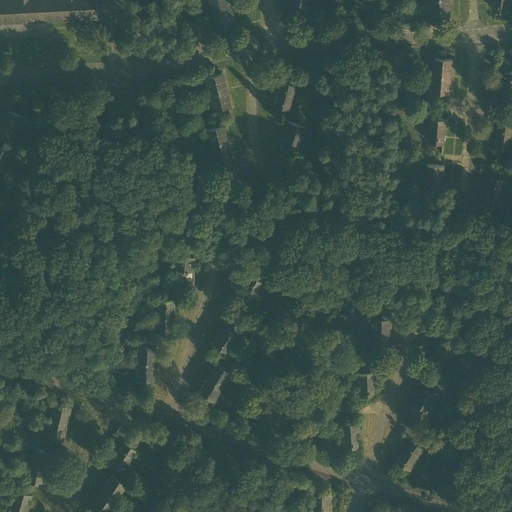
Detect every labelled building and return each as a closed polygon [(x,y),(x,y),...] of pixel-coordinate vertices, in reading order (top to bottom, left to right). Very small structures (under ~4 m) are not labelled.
[(0,0),(0,23),(103,19),(101,0),(0,0)] [(205,0),(213,30),(230,25),(223,0),(205,0)] [(448,0),(428,0),(429,14),(449,14),(448,0)] [(490,0),(490,11),(508,11),(508,0),(490,0)] [(448,93),(450,58),(431,57),(429,92),(448,93)] [(502,98),(511,98),(511,70),(503,70),(502,98)] [(209,110),(228,107),(222,72),(203,75),(209,110)] [(273,106),(287,110),(293,84),(279,80),(273,106)] [(0,135),(10,139),(19,114),(3,108),(0,115),(0,135)] [(428,117),(427,142),(443,143),(444,118),(428,117)] [(277,145),(297,151),(305,126),(286,119),(277,145)] [(511,122),(496,122),(495,149),(511,149),(511,143),(511,122)] [(216,161),(229,158),(220,124),(207,127),(216,161)] [(427,179),(441,181),(443,166),(430,163),(427,179)] [(504,200),(504,177),(486,177),(486,200),(504,200)] [(190,284),(191,258),(172,257),(171,283),(190,284)] [(255,300),(261,280),(248,275),(241,296),(255,300)] [(170,328),(168,298),(151,299),(152,329),(170,328)] [(393,303),(383,300),(381,305),(392,309),(393,303)] [(207,343),(222,352),(237,326),(222,317),(207,343)] [(392,318),(375,318),(375,343),(390,343),(390,327),(392,327),(392,318)] [(453,331),(439,323),(436,329),(446,335),(445,338),(447,340),(453,331)] [(447,340),(445,338),(431,361),(443,368),(456,346),(447,340)] [(132,380),(151,380),(152,344),(133,344),(132,380)] [(209,362),(195,393),(212,402),(227,370),(209,362)] [(375,370),(358,371),(359,395),(373,395),(373,379),(375,379),(375,370)] [(433,380),(420,372),(417,378),(427,384),(425,387),(428,389),(433,380)] [(425,387),(411,409),(423,417),(437,395),(428,389),(425,387)] [(70,406),(53,402),(49,419),(64,422),(66,416),(68,416),(70,406)] [(64,422),(49,419),(46,436),(63,440),(65,429),(63,429),(64,422)] [(358,422),(341,423),(343,448),(357,447),(356,432),(359,431),(358,422)] [(420,432),(407,424),(403,430),(413,437),(412,440),(414,441),(420,432)] [(132,435),(120,426),(116,432),(126,438),(124,442),(127,443),(132,435)] [(412,440),(398,462),(410,469),(424,447),(414,441),(412,440)] [(124,442),(109,463),(121,471),(136,450),(127,443),(124,442)] [(44,449),(34,447),(30,464),(47,468),(51,453),(44,452),(44,449)] [(47,468),(30,464),(26,480),(36,483),(37,480),(44,482),(47,468)] [(125,484),(111,475),(105,483),(107,485),(103,490),(116,498),(125,484)] [(31,494),(15,489),(10,506),(24,510),(26,503),(28,504),(31,494)] [(107,511),(116,498),(103,490),(100,496),(98,495),(92,503),(105,511),(107,511)] [(325,490),(313,490),(313,507),(331,507),(331,493),(324,493),(325,490)]
